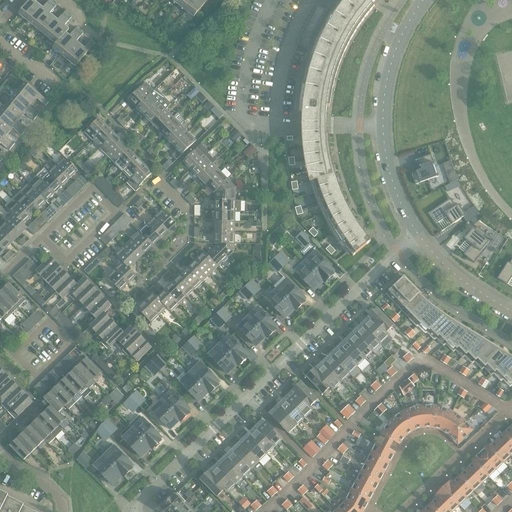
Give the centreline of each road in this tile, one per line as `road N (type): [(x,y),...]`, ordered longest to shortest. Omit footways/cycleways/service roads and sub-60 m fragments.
road 1 (residential): [(419,237),(142,498),(139,511)]
road 2 (residential): [(506,409),(429,363),(417,365),(267,511)]
road 3 (tertiary): [(419,237),(394,189),(383,128),(393,63),(426,0)]
road 4 (tertiary): [(511,312),(447,270),(419,237)]
